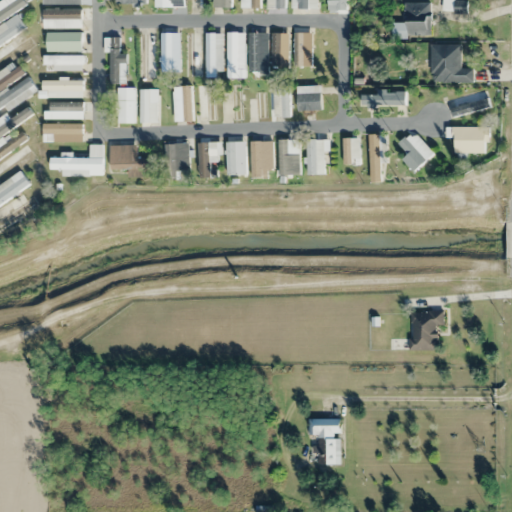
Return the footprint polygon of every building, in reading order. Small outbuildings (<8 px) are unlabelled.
[(189,0),(189,12),(200,12),(200,0),(189,0)] [(240,0),(241,8),(260,8),(260,0),(240,0)] [(266,0),(266,10),(285,10),(284,0),(266,0)] [(291,0),(291,9),(317,9),(316,0),(291,0)] [(346,0),(327,0),(327,11),(346,11),(346,0)] [(404,35),(430,35),(430,2),(404,2),(404,35)] [(42,28),(81,28),(81,9),(42,9),(42,28)] [(82,33),(46,33),(46,50),(82,50),(82,33)] [(154,33),(136,33),(136,77),(154,77),(154,33)] [(178,72),(178,33),(161,33),(161,72),(178,72)] [(199,33),(183,33),(183,77),(199,77),(199,33)] [(205,76),(222,76),(222,33),(205,33),(205,76)] [(227,33),(227,78),(243,78),(243,33),(227,33)] [(267,33),(249,33),(249,71),(267,71),(267,33)] [(271,33),(271,66),(288,66),(288,33),(271,33)] [(311,33),(293,33),(293,67),(311,67),(311,33)] [(2,55),(0,52),(0,69),(33,46),(26,37),(2,55)] [(126,64),(126,54),(118,54),(118,38),(109,38),(109,83),(120,83),(120,64),(126,64)] [(461,68),(460,44),(430,44),(431,83),(473,82),(472,68),(461,68)] [(52,71),(82,71),(82,55),(43,55),(43,65),(52,65),(52,71)] [(9,112),(36,89),(26,77),(2,98),(0,95),(0,109),(5,106),(9,112)] [(82,98),(82,81),(44,81),(44,98),(82,98)] [(289,85),(273,85),(273,119),(289,119),(289,85)] [(197,86),(197,122),(214,122),(214,86),(197,86)] [(296,86),(296,110),(321,110),(321,86),(296,86)] [(172,87),(172,123),(192,123),(192,87),(172,87)] [(134,88),(117,88),(117,124),(134,124),(134,88)] [(452,118),(489,107),(484,89),(447,100),(452,118)] [(139,90),(139,124),(156,124),(156,90),(139,90)] [(249,92),(249,119),(265,119),(265,92),(249,92)] [(405,92),(359,92),(359,107),(405,107),(405,92)] [(82,119),(82,103),(49,103),(49,119),(82,119)] [(0,180),(35,160),(26,144),(28,143),(22,132),(2,144),(0,141),(0,134),(32,116),(27,108),(2,123),(0,120),(0,180)] [(82,141),(82,124),(53,124),(53,141),(82,141)] [(452,153),(485,153),(485,142),(489,142),(489,126),(452,126),(452,153)] [(413,172),(433,155),(413,131),(398,143),(408,155),(402,159),(413,172)] [(369,183),(384,183),(384,135),(369,135),(369,183)] [(342,164),(359,164),(359,138),(342,138),(342,164)] [(279,175),(299,175),(299,140),(279,140),(279,175)] [(307,140),(307,172),(318,172),(318,164),(328,164),(328,140),(307,140)] [(245,141),(227,141),(227,176),(245,176),(245,141)] [(251,141),(251,178),(272,178),(272,141),(251,141)] [(198,178),(211,178),(211,162),(217,162),(217,142),(198,142),(198,178)] [(189,172),(189,144),(164,144),(164,179),(179,179),(179,172),(189,172)] [(61,177),(102,177),(102,145),(89,145),(89,158),(50,158),(50,169),(61,169),(61,177)] [(136,158),(136,145),(109,145),(109,171),(128,171),(128,176),(155,176),(155,158),(136,158)] [(0,186),(0,208),(0,209),(27,180),(16,170),(0,186)] [(410,312),(411,351),(437,350),(436,327),(443,327),(443,311),(410,312)] [(340,464),(340,418),(308,418),(308,436),(315,436),(315,464),(340,464)]
